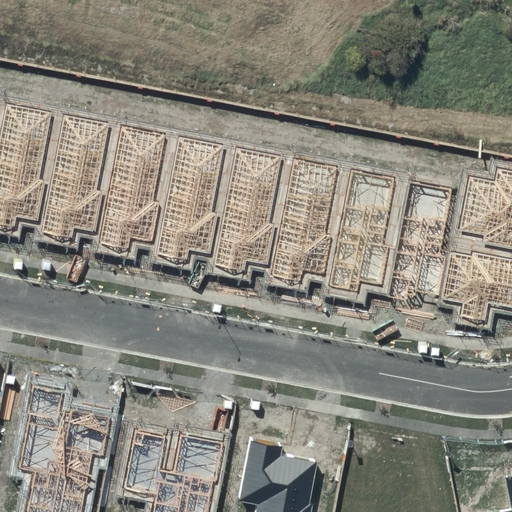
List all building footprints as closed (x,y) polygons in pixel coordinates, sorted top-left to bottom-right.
[(50,111),(7,103),(0,137),(0,222),(14,225),(16,214),(38,218),(44,178),(39,177),(50,111)] [(107,124),(64,116),(41,232),(71,238),(73,227),(95,231),(101,191),(96,190),(107,124)] [(165,134),(121,126),(99,243),(129,248),(131,237),(153,241),(159,201),(154,200),(165,134)] [(222,145),(178,137),(156,253),(186,259),(188,248),(210,252),(216,212),(211,211),(222,145)] [(279,156),(235,148),(213,264),(243,270),(245,259),(267,263),(273,223),(268,222),(279,156)] [(338,167),(294,159),(272,275),(302,281),(304,270),(325,274),(332,234),(327,233),(338,167)] [(511,170),(496,167),(494,179),(469,175),(459,230),(484,235),(483,243),(511,248),(511,170)] [(395,178),(351,170),(329,286),(359,292),(361,281),(382,285),(389,245),(383,244),(395,178)] [(453,190),(409,182),(387,298),(417,303),(419,292),(441,297),(447,256),(442,255),(453,190)] [(471,255),(452,252),(443,299),(463,303),(461,316),(485,320),(488,303),(511,307),(511,260),(472,253),(471,255)] [(64,391),(34,385),(18,469),(34,472),(26,511),(82,511),(93,454),(102,456),(110,418),(61,408),(64,391)] [(167,435),(134,429),(123,488),(156,496),(152,511),(209,511),(223,443),(181,435),(174,472),(159,468),(167,435)] [(282,446),(250,439),(239,499),(258,502),(256,511),(310,511),(320,463),(280,455),(282,446)] [(511,509),(500,511),(511,511),(511,479),(506,481),(511,509)]
